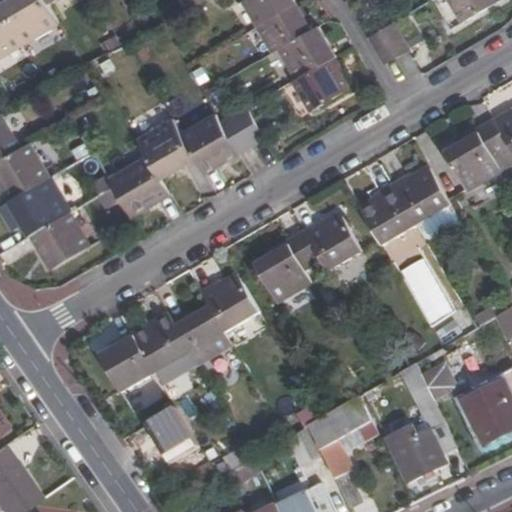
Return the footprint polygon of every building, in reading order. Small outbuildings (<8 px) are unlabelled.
[(47,0),(4,0),(2,2),(26,41),(60,20),(49,2),(47,0)] [(263,25),(300,3),(298,0),(249,0),(263,25)] [(498,0),(453,0),(465,20),(498,0)] [(0,56),(26,41),(2,2),(0,2),(0,56)] [(315,30),(300,3),(263,25),(279,51),(285,47),(315,30)] [(367,18),(375,34),(385,28),(396,21),(388,7),(367,18)] [(385,28),(400,54),(412,47),(397,21),(396,21),(385,28)] [(336,55),(341,53),(324,24),(315,30),(285,47),(302,76),(336,55)] [(371,36),(386,62),(400,54),(385,28),(375,34),(371,36)] [(348,65),(341,53),(336,55),(343,67),(348,65)] [(302,76),(296,80),(313,109),(354,85),(343,67),(336,55),(302,76)] [(239,112),(258,143),(271,135),(253,105),(239,112)] [(226,119),(245,150),(258,143),(239,112),(226,119)] [(511,112),(500,120),(511,140),(511,112)] [(201,155),(210,171),(245,150),(226,119),(222,113),(187,133),(201,155)] [(511,154),(511,140),(500,120),(463,141),(466,146),(450,155),(471,192),(506,172),(500,162),(511,154)] [(145,141),(153,154),(166,176),(201,155),(187,133),(180,121),(145,141)] [(34,142),(0,162),(0,184),(11,203),(55,176),(34,142)] [(117,184),(135,214),(175,190),(166,176),(153,154),(113,177),(117,184)] [(457,206),(435,169),(418,180),(415,175),(396,185),(421,228),(457,206)] [(55,176),(11,203),(32,236),(75,210),(55,176)] [(421,228),(396,185),(380,195),(383,200),(367,210),(388,247),(421,228)] [(457,206),(421,228),(431,245),(468,224),(457,206)] [(75,210),(32,236),(52,269),(96,244),(75,210)] [(327,221),(309,232),(327,263),(332,273),(367,252),(346,216),(330,225),(327,221)] [(327,263),(309,232),(276,251),(278,256),(260,267),(282,303),(318,282),(312,272),(327,263)] [(264,314),(242,276),(224,287),(221,282),(204,292),(213,308),(229,334),(264,314)] [(193,354),(200,366),(235,345),(229,334),(213,308),(196,318),(194,314),(176,325),(193,354)] [(511,309),(497,317),(508,342),(511,339),(511,309)] [(461,310),(433,326),(446,347),(474,331),(461,310)] [(176,325),(168,312),(153,321),(156,326),(137,337),(159,374),(193,354),(176,325)] [(137,337),(134,332),(119,341),(122,345),(102,357),(124,395),(159,374),(137,337)] [(416,361),(402,369),(432,430),(420,435),(416,426),(402,432),(407,442),(393,449),(409,482),(449,462),(444,452),(458,446),(441,413),(430,390),(416,361)] [(511,432),(511,377),(465,401),(487,445),(511,432)] [(452,379),(430,390),(441,413),(464,402),(452,379)] [(322,416),(309,424),(321,449),(339,439),(345,435),(371,420),(358,395),(322,416)] [(377,432),(371,420),(345,435),(352,447),(377,432)] [(407,442),(402,432),(388,439),(393,449),(407,442)] [(339,439),(321,449),(336,479),(350,472),(354,470),(339,439)] [(0,449),(0,511),(23,511),(40,500),(3,448),(0,449)] [(350,472),(336,479),(350,507),(364,500),(350,472)] [(338,511),(324,482),(280,503),(284,511),(338,511)] [(284,511),(280,503),(261,511),(284,511)]
